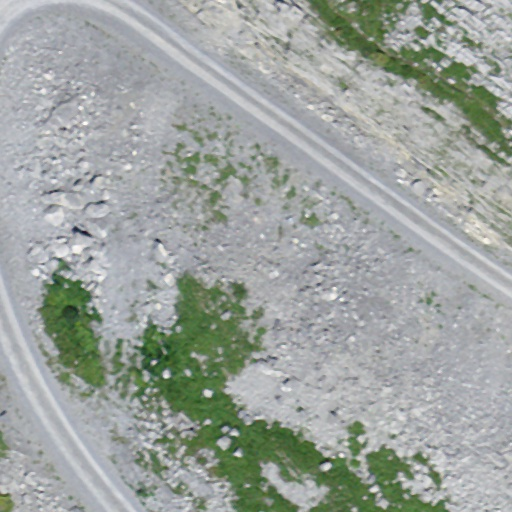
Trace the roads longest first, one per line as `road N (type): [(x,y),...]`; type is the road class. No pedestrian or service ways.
road 1 (track): [(511,284),(368,193),(112,0)]
road 2 (track): [(0,315),(74,449),(129,511)]
